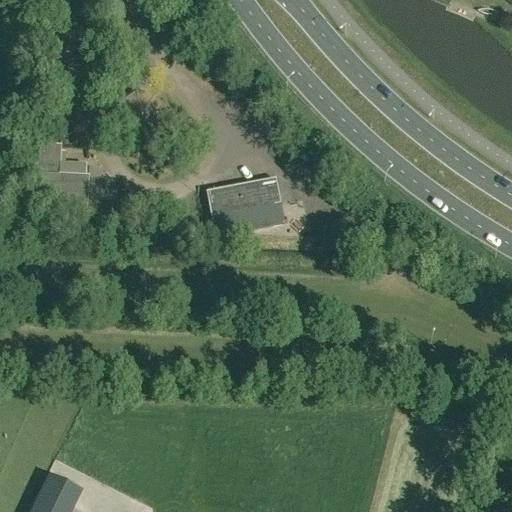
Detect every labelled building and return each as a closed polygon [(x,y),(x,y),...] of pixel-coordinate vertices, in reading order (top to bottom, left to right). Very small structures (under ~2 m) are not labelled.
[(153,99),(136,96),(121,106),(117,123),(128,138),(145,142),(160,132),(163,114),(153,99)] [(59,177),(60,147),(36,146),(34,176),(32,176),(30,215),(44,216),(86,217),(88,178),(59,177)] [(210,220),(224,217),(274,208),(280,207),(275,181),(206,195),(210,220)] [(277,226),(274,208),(224,217),(225,222),(228,236),(255,230),(277,226)] [(48,477),(30,511),(66,511),(77,491),(48,477)]
